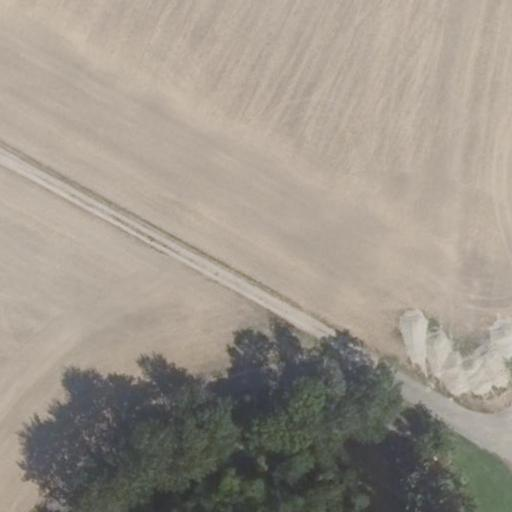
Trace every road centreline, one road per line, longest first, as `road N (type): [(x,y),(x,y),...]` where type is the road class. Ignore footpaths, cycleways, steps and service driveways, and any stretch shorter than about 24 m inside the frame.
road 1 (track): [(511,445),(399,381),(300,373),(192,403),(116,452),(59,511)]
road 2 (track): [(0,155),(399,381)]
